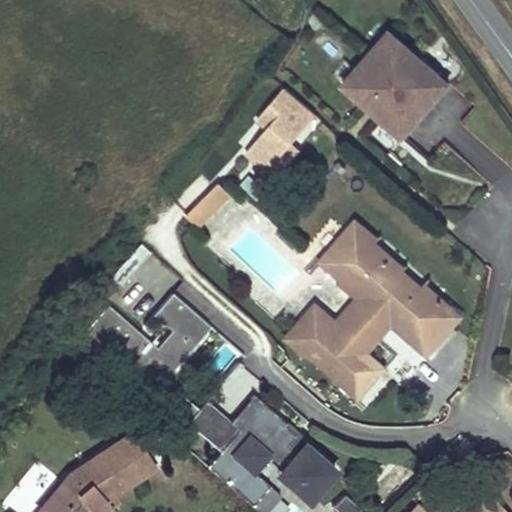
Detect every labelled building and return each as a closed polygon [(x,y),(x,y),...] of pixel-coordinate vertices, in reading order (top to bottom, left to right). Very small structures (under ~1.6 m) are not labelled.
[(404,141),(451,88),(392,36),(345,89),(404,141)] [(282,89),(258,116),(274,129),(249,157),(271,176),(319,122),(282,89)] [(200,200),(213,187),(202,176),(189,190),(200,200)] [(221,187),(192,219),(207,231),(236,200),(221,187)] [(299,256),(309,244),(288,226),(278,239),(299,256)] [(315,309),(289,339),(360,400),(385,370),(367,354),(379,341),(366,330),(380,314),(424,352),(458,314),(425,285),(415,296),(398,281),(406,271),(354,226),(328,256),(348,274),(341,282),(360,298),(335,327),(315,309)] [(120,287),(149,255),(139,246),(110,278),(120,287)] [(163,380),(210,328),(171,294),(152,316),(171,332),(155,349),(108,307),(80,338),(148,398),(163,380)] [(183,398),(163,380),(148,398),(168,416),(183,398)] [(294,438),(282,428),(284,425),(253,397),(230,423),(229,424),(237,431),(218,452),(205,468),(220,481),(248,506),(251,509),(269,488),(252,473),(266,456),(282,470),(312,497),(333,473),(303,446),(294,456),(289,452),(284,448),(294,438)] [(191,417),(186,413),(192,406),(183,398),(168,416),(182,428),(186,424),(191,417)] [(237,431),(229,424),(230,423),(205,401),(197,411),(191,417),(186,424),(218,452),(237,431)] [(197,411),(192,406),(186,413),(191,417),(197,411)] [(289,452),(301,439),(296,435),(284,425),(282,428),(294,438),(284,448),(289,452)] [(69,473),(38,511),(39,511),(97,511),(113,501),(157,469),(133,434),(69,473)] [(17,489),(37,503),(51,483),(31,469),(17,489)] [(312,497),(282,470),(276,476),(307,503),(312,497)] [(419,511),(413,505),(405,511),(502,511),(483,493),(463,511),(419,511)] [(360,511),(345,496),(332,508),(336,511),(360,511)] [(39,511),(38,511),(36,511),(111,511),(116,509),(113,501),(97,511),(39,511)]
